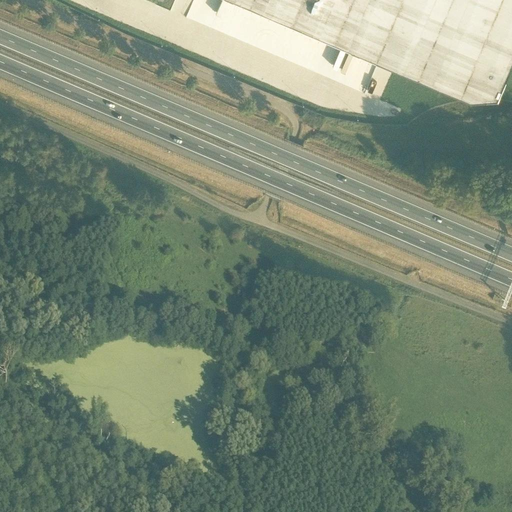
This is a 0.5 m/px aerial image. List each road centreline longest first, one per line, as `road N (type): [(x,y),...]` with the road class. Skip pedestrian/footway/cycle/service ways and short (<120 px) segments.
road 1 (motorway): [(0,63),(511,281)]
road 2 (motorway): [(511,253),(0,36)]
road 3 (unclassified): [(256,219),(295,134),(289,113),(23,0)]
road 4 (unclassified): [(256,219),(0,104)]
road 5 (unclassified): [(511,322),(256,219)]
